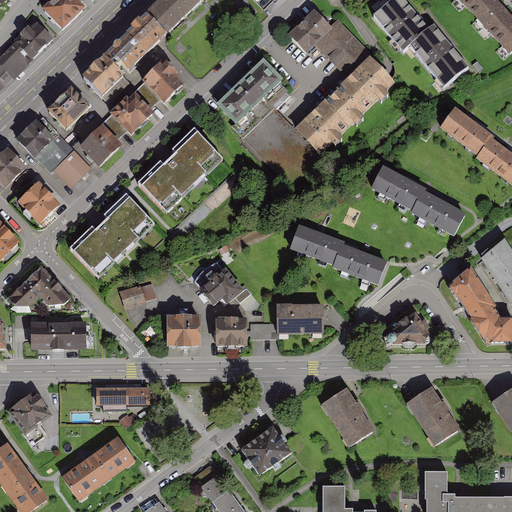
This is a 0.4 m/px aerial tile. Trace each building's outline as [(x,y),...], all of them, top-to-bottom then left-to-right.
[(73,0),(51,0),(40,11),(62,33),(84,11),(73,0)] [(172,0),(86,81),(108,104),(200,17),(218,0),(172,0)] [(402,0),(394,0),(369,20),(401,59),(407,54),(441,96),(469,74),(431,27),(427,30),(402,0)] [(511,15),(498,0),(462,0),(511,55),(511,15)] [(318,12),(291,37),(310,59),(319,51),(350,84),(374,62),(376,60),(342,23),(334,30),(318,12)] [(0,97),(58,41),(38,24),(0,63),(0,97)] [(289,191),(398,88),(388,77),(374,62),(298,134),(275,111),(243,142),(289,191)] [(288,85),(269,65),(222,109),(242,130),(288,85)] [(170,66),(148,86),(169,109),(191,89),(170,66)] [(77,90),(52,114),(72,135),(97,112),(77,90)] [(140,96),(116,118),(136,140),(160,118),(140,96)] [(497,139),(457,110),(442,131),(480,159),(479,161),(511,185),(511,154),(495,142),(497,139)] [(44,120),(19,143),(68,195),(93,172),(44,120)] [(109,128),(85,151),(105,173),(129,150),(109,128)] [(203,139),(146,193),(170,218),(228,164),(203,139)] [(12,151),(0,162),(0,182),(10,194),(32,174),(12,151)] [(425,190),(381,167),(369,190),(412,212),(410,215),(453,237),(465,215),(423,194),(425,190)] [(45,186),(23,206),(44,229),(66,210),(45,186)] [(128,196),(70,252),(99,279),(155,226),(128,196)] [(0,222),(0,262),(1,263),(20,244),(0,222)] [(347,243),(301,225),(291,251),(333,267),(332,269),(380,287),(390,262),(347,246),(347,243)] [(511,247),(511,246),(485,262),(511,304),(511,247)] [(73,297),(43,267),(9,297),(18,307),(30,307),(40,297),(49,306),(65,305),(73,297)] [(219,267),(200,282),(220,307),(226,303),(232,310),(250,296),(231,273),(227,276),(219,267)] [(454,292),(487,341),(510,325),(476,277),(454,292)] [(154,285),(121,294),(126,312),(147,306),(146,304),(158,300),(154,285)] [(329,309),(282,310),(283,340),(329,339),(329,309)] [(399,346),(401,345),(433,345),(434,337),(420,313),(412,318),(406,317),(401,321),(402,328),(395,336),(394,338),(393,339),(392,341),(393,343),(394,344),(395,345),(396,346),(398,346),(399,346)] [(207,320),(173,321),(173,352),(207,351),(207,320)] [(92,324),(35,327),(36,353),(93,350),(92,324)] [(253,324),(221,324),(222,352),(254,351),(253,324)] [(511,325),(510,325),(487,341),(493,349),(511,348),(511,325)] [(153,388),(99,389),(100,407),(153,406),(153,388)] [(379,432),(352,389),(326,406),(353,448),(379,432)] [(464,431),(438,389),(411,405),(438,447),(464,431)] [(40,392),(12,410),(27,433),(55,415),(40,392)] [(511,393),(497,403),(511,426),(511,393)] [(279,427),(245,449),(264,476),(297,454),(279,427)] [(123,437),(66,476),(83,501),(140,462),(123,437)] [(13,444),(0,452),(0,479),(22,511),(34,511),(52,500),(13,444)] [(485,511),(485,498),(452,497),(452,472),(430,472),(428,511),(485,511)] [(246,511),(222,475),(204,487),(220,511),(246,511)] [(350,486),(327,486),(327,511),(379,511),(380,510),(354,510),(350,510),(350,486)] [(511,511),(511,497),(485,498),(485,511),(511,511)] [(168,511),(162,502),(147,511),(168,511)]
